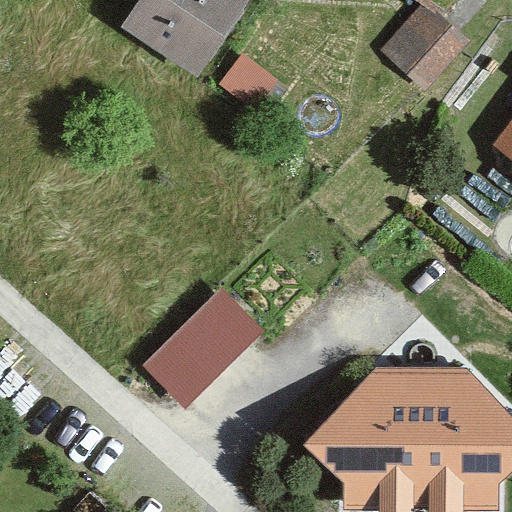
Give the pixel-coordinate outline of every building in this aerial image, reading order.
[(240,0),(130,0),(121,15),(194,66),(240,0)] [(440,0),(413,0),(381,38),(434,86),(470,48),(457,38),(470,26),(440,0)] [(511,125),(498,144),(511,154),(511,125)] [(221,277),(141,358),(185,401),(265,320),(221,277)] [(511,403),(464,354),(370,354),(299,428),(339,471),(341,503),(500,501),(500,472),(511,456),(511,403)]
